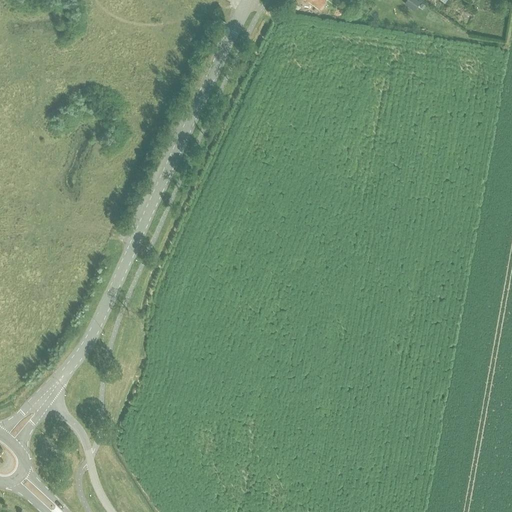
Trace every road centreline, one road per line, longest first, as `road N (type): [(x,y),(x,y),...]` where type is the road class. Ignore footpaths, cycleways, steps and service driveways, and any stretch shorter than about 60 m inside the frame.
road 1 (unclassified): [(44,398),(90,337),(223,47)]
road 2 (unclassified): [(111,511),(79,429),(44,398)]
